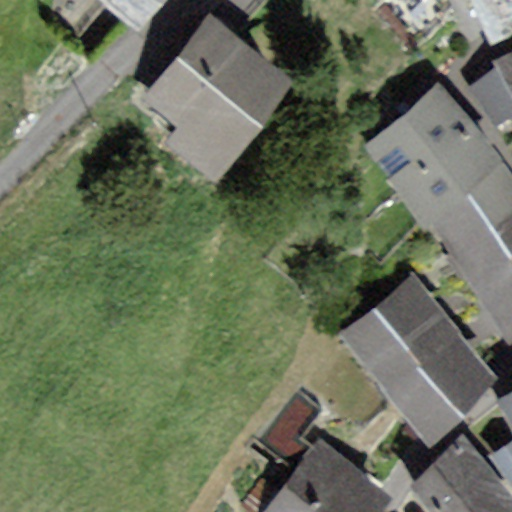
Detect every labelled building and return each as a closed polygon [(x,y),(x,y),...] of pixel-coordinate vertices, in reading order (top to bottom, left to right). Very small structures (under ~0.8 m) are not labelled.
[(102,0),(138,32),(167,0),(102,0)] [(511,0),(474,0),(511,65),(511,64),(511,0)] [(208,10),(145,98),(183,125),(170,144),(225,183),(301,76),(208,10)] [(497,120),(511,110),(511,93),(496,67),(473,86),(497,120)] [(384,150),(511,317),(511,163),(459,93),(384,150)] [(511,395),(511,375),(425,281),(358,343),(455,448),(511,395)] [(323,407),(298,388),(255,436),(288,462),(306,438),(302,435),(323,407)] [(405,511),(413,503),(338,448),(290,511),(405,511)] [(511,511),(511,469),(509,465),(491,448),(420,510),(422,511),(511,511)]
